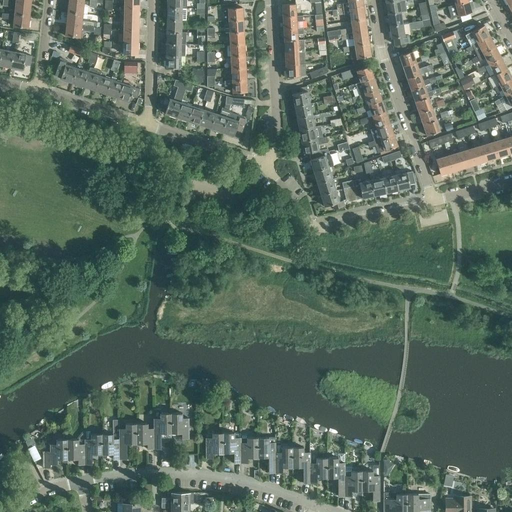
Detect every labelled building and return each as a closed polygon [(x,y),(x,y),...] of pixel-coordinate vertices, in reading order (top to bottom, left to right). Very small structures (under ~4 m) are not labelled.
[(68,12),(83,14),(85,2),(69,0),(68,12)] [(182,3),(182,0),(168,0),(168,8),(182,8),(185,8),(185,3),(182,3)] [(337,10),(363,6),(362,0),(348,0),(349,3),(343,4),(337,4),(337,10)] [(401,12),(407,11),(405,0),(402,0),(400,0),(386,2),(388,14),(401,12)] [(469,1),(456,4),(447,7),(450,19),(459,16),(472,13),(469,1)] [(30,16),(31,4),(16,3),(15,14),(30,16)] [(283,17),(297,16),(302,15),(301,4),(296,4),(282,4),(283,17)] [(139,6),(125,6),(125,18),(139,18),(139,6)] [(365,18),(363,6),(337,10),(338,15),(344,14),(350,13),(351,21),(365,18)] [(427,7),(420,9),(422,20),(430,19),(427,7)] [(186,20),(187,8),(182,8),(168,8),(168,20),(181,20),(186,20)] [(225,21),(229,21),(243,20),(242,8),(224,9),(225,21)] [(83,14),(68,12),(67,24),(94,27),(101,27),(101,23),(95,22),(83,21),(83,14)] [(401,12),(388,14),(390,26),(403,24),(401,12)] [(30,16),(15,14),(2,13),(2,18),(14,19),(14,26),(29,28),(30,16)] [(284,29),(298,28),(297,21),(303,21),(302,15),(297,16),(283,17),(284,29)] [(139,30),(139,18),(125,18),(125,30),(139,30)] [(365,18),(351,21),(353,33),(367,31),(365,18)] [(181,32),(181,20),(168,20),(167,32),(181,32)] [(226,33),(230,33),(244,32),(243,20),(229,21),(230,28),(226,28),(226,33)] [(436,31),(446,27),(444,22),(434,26),(436,31)] [(409,23),(403,24),(390,26),(392,38),(394,38),(395,45),(410,42),(409,35),(410,35),(409,23)] [(94,27),(67,24),(65,36),(81,37),(82,30),(94,31),(94,27)] [(474,37),(478,43),(490,36),(484,25),(472,32),(466,35),(469,39),(474,37)] [(284,41),(298,40),(298,34),(304,33),(303,28),(298,28),(284,29),(284,41)] [(139,30),(125,30),(124,42),(138,42),(139,30)] [(368,33),(367,31),(353,33),(347,34),(341,35),(328,37),(329,42),(339,40),(339,39),(342,38),(342,40),(347,39),(348,46),(355,45),(369,43),(368,33)] [(444,42),(455,37),(453,31),(441,36),(444,42)] [(186,44),(187,32),(181,32),(167,32),(167,44),(181,44),(186,44)] [(231,45),(244,44),(244,32),(230,33),(231,45)] [(483,53),(496,47),(490,36),(478,43),(466,49),(468,53),(474,50),(478,56),(483,53)] [(298,40),(284,41),(285,53),(298,52),(305,52),(304,40),(298,40)] [(138,42),(124,42),(124,54),(138,54),(138,42)] [(369,43),(355,45),(357,58),(371,56),(369,43)] [(180,56),(181,44),(167,44),(167,56),(180,56)] [(244,44),(231,45),(231,57),(245,56),(244,44)] [(81,56),(83,50),(71,46),(69,52),(81,56)] [(489,64),(502,57),(496,47),(483,53),(478,56),(472,59),(474,64),(480,60),(486,58),(489,64)] [(2,50),(0,61),(0,65),(11,67),(14,52),(2,50)] [(403,67),(417,63),(413,51),(399,56),(403,67)] [(32,56),(14,52),(11,67),(23,70),(24,64),(30,66),(32,56)] [(298,52),(285,53),(286,65),(305,64),(305,52),(298,52)] [(180,56),(167,56),(166,68),(180,68),(180,56)] [(232,69),(246,68),(245,56),(231,57),(232,69)] [(495,74),(507,68),(502,57),(489,64),(495,74)] [(73,83),(78,68),(71,66),(71,64),(67,62),(68,61),(61,59),(55,75),(62,77),(61,79),(73,83)] [(407,79),(421,74),(417,63),(403,67),(407,79)] [(306,74),(305,64),(286,65),(286,77),(300,76),(306,74)] [(84,87),(89,72),(81,69),(82,67),(79,66),(78,68),(73,83),(84,87)] [(312,78),(328,72),(326,66),(310,73),(312,78)] [(479,74),(486,70),(484,66),(477,69),(479,74)] [(100,75),(102,70),(90,67),(89,72),(84,87),(96,91),(100,76),(100,75)] [(361,82),(375,78),(371,67),(357,71),(361,82)] [(203,68),(193,68),(193,79),(197,79),(197,82),(203,82),(203,68)] [(233,81),(246,80),(246,68),(232,69),(233,81)] [(511,77),(507,68),(495,74),(500,85),(511,78),(511,77)] [(346,79),(353,76),(350,70),(344,72),(346,79)] [(106,74),(101,73),(100,76),(96,91),(107,94),(112,79),(111,79),(105,77),(106,74)] [(411,90),(425,85),(437,81),(435,77),(428,80),(428,79),(423,81),(421,74),(407,79),(411,90)] [(123,83),(116,81),(117,78),(112,76),(111,79),(112,79),(107,94),(118,98),(123,83)] [(461,81),(465,90),(465,89),(475,85),(471,76),(461,81)] [(361,95),(378,89),(375,78),(361,82),(349,86),(350,90),(357,88),(359,95),(361,94),(361,95)] [(511,92),(511,78),(500,85),(495,88),(498,92),(503,90),(506,96),(511,92)] [(186,89),(188,83),(176,79),(174,85),(186,89)] [(123,83),(118,98),(130,102),(132,96),(137,98),(140,89),(127,84),(128,82),(124,80),(123,83)] [(246,80),(233,81),(233,93),(247,92),(246,80)] [(411,90),(415,102),(429,97),(441,93),(440,88),(427,93),(425,85),(411,90)] [(310,103),(307,86),(300,88),(301,92),(293,94),(295,106),(310,103)] [(378,89),(361,95),(354,97),(355,102),(362,99),(363,102),(369,99),(371,104),(382,100),(378,89)] [(506,96),(499,99),(495,101),(497,106),(502,103),(502,104),(509,101),(511,107),(511,106),(511,92),(506,96)] [(232,97),(231,104),(244,106),(245,99),(233,98),(232,97)] [(419,113),(433,108),(429,97),(415,102),(419,113)] [(177,117),(181,102),(169,98),(165,113),(177,117)] [(480,109),(475,99),(470,101),(475,112),(480,109)] [(182,102),(181,102),(177,117),(188,120),(193,105),(186,103),(187,101),(183,100),(182,102)] [(382,101),(382,100),(371,104),(368,105),(356,109),(358,114),(366,111),(368,117),(372,115),(373,116),(386,112),(386,111),(388,110),(384,100),(382,101)] [(297,118),(312,115),(318,114),(316,102),(310,103),(295,106),(297,118)] [(216,129),(216,131),(221,133),(222,131),(223,131),(227,117),(229,111),(231,104),(226,103),(224,108),(223,107),(220,114),(216,113),(211,128),(216,129)] [(193,105),(188,120),(200,124),(204,109),(193,105)] [(248,106),(245,114),(247,115),(246,118),(252,120),(253,117),(251,116),(253,107),(248,106)] [(423,124),(437,120),(433,108),(419,113),(423,124)] [(204,109),(200,124),(211,128),(216,113),(204,109)] [(486,117),(482,109),(475,113),(479,121),(486,117)] [(240,115),(229,111),(227,117),(223,131),(234,135),(236,130),(241,132),(246,119),(240,117),(240,115)] [(376,128),(390,123),(386,112),(373,116),(376,128)] [(511,120),(509,113),(500,116),(503,123),(511,120)] [(299,130),(314,127),(312,115),(297,118),(299,130)] [(487,121),(489,128),(498,125),(496,118),(487,121)] [(437,120),(423,124),(427,136),(441,131),(437,120)] [(480,131),(489,128),(487,121),(478,124),(480,131)] [(374,141),(394,134),(390,123),(376,128),(364,132),(366,136),(372,134),(374,141)] [(464,128),(467,135),(476,132),(473,125),(464,128)] [(301,142),(317,139),(314,127),(299,130),(301,142)] [(467,135),(464,128),(455,131),(458,138),(467,135)] [(440,137),(442,144),(453,140),(451,133),(440,137)] [(376,145),(378,153),(384,151),(398,146),(394,134),(374,141),(368,143),(370,147),(376,145)] [(331,143),(329,137),(317,139),(301,142),(303,154),(309,153),(311,160),(324,156),(323,149),(322,150),(321,145),(331,143)] [(431,148),(442,144),(440,137),(429,141),(431,148)] [(509,154),(504,139),(493,142),(498,158),(509,154)] [(498,158),(493,142),(482,146),(486,161),(498,158)] [(357,163),(363,161),(359,146),(353,148),(357,163)] [(486,161),(482,146),(470,149),(475,165),(486,161)] [(475,165),(470,149),(459,153),(463,168),(475,165)] [(388,155),(389,161),(402,157),(400,151),(388,155)] [(463,168),(459,153),(447,156),(452,172),(463,168)] [(324,156),(311,160),(310,160),(314,172),(328,167),(329,167),(327,161),(331,160),(330,154),(329,154),(324,156)] [(452,172),(447,156),(436,160),(441,175),(452,172)] [(328,167),(314,172),(317,183),(332,178),(329,167),(328,167)] [(395,175),(398,190),(410,188),(407,173),(395,175)] [(383,178),(386,193),(398,190),(395,175),(383,178)] [(332,178),(317,183),(321,195),(336,190),(334,184),(338,183),(336,177),(332,178)] [(374,195),(386,193),(383,178),(371,180),(374,195)] [(374,195),(371,180),(360,183),(359,179),(353,181),(354,186),(357,199),(374,195)] [(354,186),(353,181),(342,183),(344,189),(354,186)] [(357,199),(354,186),(344,189),(347,201),(357,199)] [(336,190),(321,195),(324,207),(332,204),(334,209),(345,205),(343,200),(339,201),(336,190)] [(154,427),(154,447),(161,447),(161,433),(171,433),(171,409),(170,409),(170,413),(161,413),(161,409),(154,409),(154,427)] [(173,409),(171,409),(171,433),(182,433),(182,438),(189,438),(189,418),(182,418),(182,413),(173,413),(173,409)] [(138,418),(136,419),(137,442),(147,442),(147,447),(154,447),(154,427),(148,427),(147,422),(138,423),(138,418)] [(137,442),(136,419),(135,419),(135,423),(126,423),(126,428),(119,428),(119,457),(126,457),(126,443),(137,442)] [(104,428),(102,429),(102,453),(112,452),(113,458),(119,457),(119,428),(115,428),(114,429),(114,433),(104,433),(104,428)] [(70,435),(67,435),(68,458),(78,458),(78,464),(85,464),(85,429),(78,437),(78,438),(70,439),(70,435)] [(102,453),(102,429),(100,429),(100,433),(93,433),(93,429),(85,429),(85,464),(92,463),(92,453),(102,453)] [(224,453),(224,429),(222,429),(222,433),(213,433),(213,438),(206,437),(206,458),(213,458),(213,453),(224,453)] [(241,463),(241,442),(241,438),(234,438),(235,433),(225,433),(225,429),(224,429),(224,453),(234,453),(234,463),(241,463)] [(258,458),(258,433),(257,433),(257,438),(248,438),(248,442),(241,442),(241,463),(248,462),(248,458),(258,458)] [(275,472),(275,463),(275,442),(269,442),(269,438),(260,438),(260,434),(258,433),(258,458),(269,457),(268,472),(275,472)] [(68,458),(67,435),(66,435),(66,439),(56,439),(56,444),(50,444),(50,451),(43,451),(43,467),(50,467),(50,464),(57,463),(57,458),(68,458)] [(275,463),(275,472),(282,472),(282,467),(293,467),(293,442),(291,442),(291,447),(282,447),(282,445),(280,442),(275,442),(275,463)] [(310,483),(310,463),(310,452),(304,452),(303,447),(294,447),(294,442),(293,442),(293,467),(303,467),(303,483),(310,483)] [(328,454),(328,478),(337,478),(337,496),(345,496),(345,466),(345,453),(338,453),(338,458),(330,458),(330,454),(328,454)] [(316,478),(328,478),(328,454),(326,454),(326,458),(317,458),(317,463),(310,463),(310,483),(316,483),(316,478)] [(380,501),(380,465),(374,465),(372,466),(372,471),(364,471),(364,467),(362,467),(362,491),(371,491),(371,501),(380,501)] [(362,491),(362,467),(360,467),(360,471),(351,471),(351,466),(345,466),(345,496),(351,496),(351,491),(362,491)] [(407,511),(407,490),(405,490),(405,495),(396,495),(396,492),(384,492),(384,500),(383,500),(383,511),(407,511)] [(407,490),(407,511),(430,511),(430,494),(409,495),(408,490),(407,490)] [(172,503),(190,503),(194,503),(194,493),(172,492),(172,503)] [(469,511),(470,497),(456,497),(456,500),(446,500),(445,511),(469,511)] [(117,511),(140,511),(140,503),(118,503),(117,511)] [(189,511),(190,503),(172,503),(171,511),(189,511)]
